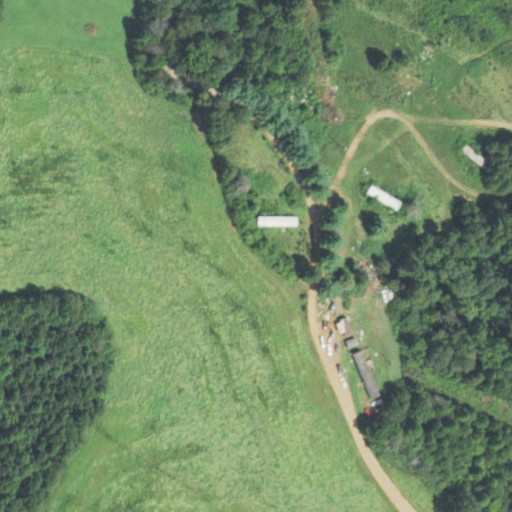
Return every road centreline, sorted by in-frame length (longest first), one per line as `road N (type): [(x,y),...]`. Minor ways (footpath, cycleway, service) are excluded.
road 1 (residential): [(418,511),(384,472),(346,403),(311,313),(317,213),(295,166),(241,107),(160,61),(161,21),(171,0)]
road 2 (residential): [(384,472),(511,421)]
